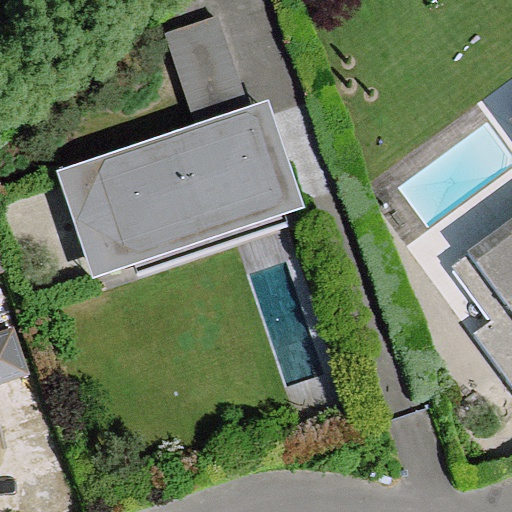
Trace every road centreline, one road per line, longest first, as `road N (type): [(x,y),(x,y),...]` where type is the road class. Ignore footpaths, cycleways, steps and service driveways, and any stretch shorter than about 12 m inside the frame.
road 1 (unknown): [(452,511),(426,489),(329,204),(258,30)]
road 2 (residential): [(378,511),(297,492),(247,511)]
